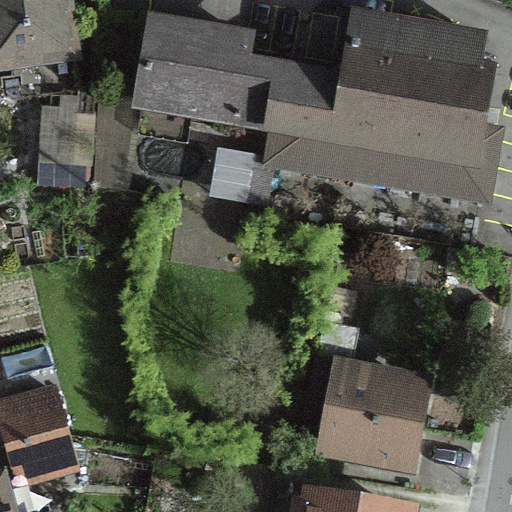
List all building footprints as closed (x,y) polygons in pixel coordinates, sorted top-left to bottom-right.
[(66,0),(0,0),(0,67),(75,57),(66,0)] [(482,41),(356,19),(345,82),(343,97),(317,92),(312,120),(279,114),(277,127),(272,157),(271,159),(485,198),(496,134),(476,131),(486,74),(477,72),(482,41)] [(317,92),(343,97),(345,82),(246,65),(250,39),(152,23),(138,104),(277,127),(279,114),(312,120),(317,92)] [(409,460),(422,391),(382,383),(384,371),(345,364),(344,366),(317,360),(303,433),(331,438),(329,445),(409,460)] [(0,406),(0,418),(7,446),(64,430),(54,391),(0,406)] [(64,430),(7,446),(18,485),(75,469),(64,430)] [(0,477),(0,511),(9,511),(0,478),(0,477)] [(307,511),(377,511),(310,500),(307,511)]
